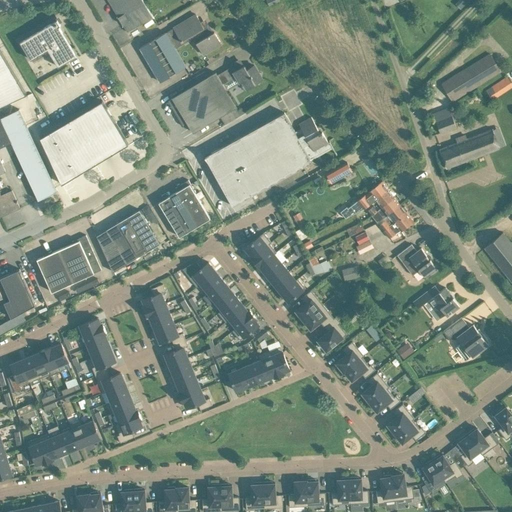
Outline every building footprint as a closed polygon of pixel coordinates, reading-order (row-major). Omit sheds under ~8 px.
[(152,14),(144,0),(143,0),(108,0),(127,32),(149,19),(154,27),(167,19),(161,9),(152,14)] [(460,0),(457,4),(463,10),(471,0),(460,0)] [(204,27),(196,14),(174,27),(174,28),(166,32),(156,38),(156,39),(151,42),(150,41),(140,47),(158,77),(183,62),(176,48),(189,40),(197,42),(204,54),(213,49),(222,44),(214,32),(212,33),(207,25),(204,27)] [(58,66),(68,61),(76,56),(59,26),(61,25),(57,19),(20,41),(31,59),(48,49),(58,66)] [(0,48),(0,106),(27,94),(0,48)] [(452,100),(461,95),(500,71),(490,54),(442,83),(452,100)] [(244,90),(254,84),(263,79),(254,65),(247,69),(245,65),(234,71),(231,67),(218,75),(223,84),(236,76),(244,90)] [(240,111),(236,106),(223,84),(218,75),(216,72),(173,98),(193,132),(220,116),(225,124),(247,112),(245,108),(240,111)] [(511,87),(511,82),(508,76),(486,90),(493,100),(511,87)] [(103,100),(40,137),(62,184),(129,144),(103,100)] [(457,127),(449,108),(433,114),(441,133),(457,127)] [(38,200),(57,191),(19,109),(0,117),(12,142),(38,200)] [(310,158),(295,131),(284,112),(210,153),(208,161),(233,206),(312,162),(310,158)] [(2,196),(0,192),(0,173),(6,171),(0,158),(0,146),(12,142),(0,117),(0,116),(0,216),(0,217),(1,217),(0,215),(19,207),(19,208),(20,208),(19,202),(18,202),(17,200),(12,190),(11,190),(12,191),(2,196)] [(295,131),(310,158),(317,154),(314,150),(328,142),(322,131),(320,132),(312,117),(299,124),(301,127),(295,131)] [(449,145),(439,149),(447,168),(456,165),(500,148),(495,133),(493,129),(493,128),(449,145)] [(347,161),(326,173),(331,183),(352,171),(347,161)] [(180,236),(202,223),(210,218),(195,192),(196,192),(189,180),(176,187),(178,191),(159,202),(180,236)] [(347,206),(341,211),(346,218),(364,209),(366,207),(376,199),(388,189),(382,181),(374,187),(369,191),(357,201),(348,208),(347,206)] [(382,206),(394,197),(388,189),(376,199),(382,206)] [(386,217),(401,204),(394,197),(382,206),(377,211),(372,215),(378,223),(386,217)] [(386,220),(379,225),(383,230),(407,212),(406,212),(407,210),(405,206),(402,207),(401,204),(386,217),(389,221),(388,222),(386,220)] [(148,205),(143,208),(151,223),(154,221),(156,224),(159,222),(157,219),(148,205)] [(373,206),(368,210),(372,215),(377,211),(373,206)] [(105,230),(97,235),(113,271),(126,264),(160,243),(145,218),(140,209),(105,230)] [(401,230),(405,227),(413,220),(407,212),(383,230),(389,238),(400,230),(401,230)] [(307,226),(300,213),(294,216),(301,229),(307,226)] [(349,235),(364,229),(361,222),(346,228),(349,235)] [(357,246),(371,240),(366,231),(355,236),(359,244),(357,246)] [(252,257),(271,241),(264,232),(245,247),(252,256),(251,257),(252,257)] [(493,241),(485,247),(511,280),(511,243),(503,232),(493,241)] [(97,259),(86,235),(78,238),(79,240),(37,259),(52,292),(94,273),(94,272),(101,269),(97,259)] [(361,254),(374,247),(371,240),(357,246),(361,254)] [(259,266),(277,252),(270,243),(272,242),(271,241),(252,257),(259,266)] [(412,244),(397,255),(413,275),(419,270),(424,276),(429,272),(430,274),(437,269),(435,267),(436,267),(422,247),(417,251),(412,244)] [(267,274),(282,262),(275,254),(277,252),(259,266),(259,267),(260,266),(267,274)] [(312,265),(319,262),(315,254),(313,255),(308,257),(312,265)] [(319,262),(312,265),(316,274),(324,272),(332,270),(329,260),(327,261),(326,260),(319,263),(319,262)] [(196,261),(183,268),(190,277),(197,286),(216,271),(209,261),(201,267),(196,261)] [(274,283),(289,271),(282,262),(267,274),(274,283)] [(357,265),(342,269),(345,280),(351,279),(349,272),(358,270),(357,265)] [(11,317),(35,304),(20,268),(0,277),(3,283),(0,284),(0,303),(4,301),(11,317)] [(206,293),(223,280),(216,271),(197,286),(197,287),(199,285),(206,293)] [(281,292),(298,278),(296,280),(289,271),(274,283),(281,292)] [(288,301),(306,288),(298,278),(281,292),(288,301)] [(215,301),(230,288),(223,280),(206,293),(206,294),(208,292),(215,301)] [(154,295),(143,299),(145,305),(144,306),(146,311),(166,303),(161,292),(166,290),(163,283),(151,288),(154,295)] [(440,291),(435,285),(413,302),(418,307),(431,298),(434,302),(431,304),(441,317),(445,314),(447,316),(460,306),(446,287),(440,291)] [(218,313),(238,297),(230,288),(215,301),(222,309),(218,312),(218,313)] [(302,320),(323,304),(311,290),(301,298),(305,303),(296,310),(296,311),(298,313),(297,314),(302,320)] [(226,322),(245,306),(238,297),(218,313),(226,322)] [(170,314),(166,303),(146,311),(148,316),(150,315),(152,321),(170,314)] [(324,326),(336,316),(334,318),(323,304),(302,320),(308,327),(309,326),(311,328),(310,328),(311,329),(320,321),(324,326)] [(233,330),(253,314),(253,313),(250,310),(249,311),(245,306),(226,322),(228,320),(234,329),(233,330)] [(174,324),(170,314),(152,321),(156,331),(174,324)] [(259,324),(255,319),(257,318),(254,315),(253,314),(233,330),(240,340),(259,324)] [(338,341),(347,334),(339,324),(341,322),(336,316),(324,326),(328,331),(318,340),(320,342),(319,343),(323,349),(324,348),(327,350),(331,346),(332,347),(339,342),(338,341)] [(101,323),(98,317),(80,325),(85,336),(105,328),(103,322),(101,323)] [(472,356),(489,344),(488,343),(489,341),(483,333),(481,335),(473,324),(469,327),(462,317),(443,331),(451,341),(458,337),(463,344),(457,349),(465,360),(472,355),(472,356)] [(178,334),(174,324),(156,331),(161,342),(171,338),(174,344),(186,339),(183,332),(178,334)] [(381,336),(372,324),(367,329),(376,340),(381,336)] [(107,332),(105,328),(85,336),(89,347),(108,339),(105,333),(107,332)] [(444,336),(441,333),(433,339),(436,343),(444,336)] [(112,350),(108,339),(89,347),(92,355),(93,356),(94,357),(112,350)] [(188,345),(186,339),(174,344),(176,349),(165,353),(170,365),(188,358),(184,347),(188,345)] [(345,371),(364,355),(352,341),(342,349),(346,354),(337,361),(338,362),(337,363),(338,364),(338,363),(341,366),(340,367),(341,367),(344,369),(343,370),(343,371),(344,370),(345,371)] [(408,342),(398,349),(404,358),(414,351),(408,342)] [(59,365),(69,361),(62,343),(52,347),(51,347),(59,365)] [(51,346),(41,350),(41,351),(50,373),(51,375),(61,371),(59,365),(51,347),(52,347),(51,346)] [(281,346),(270,350),(280,375),(281,375),(280,374),(285,373),(284,371),(290,369),(281,346)] [(116,360),(112,350),(94,357),(93,356),(89,358),(96,376),(108,371),(105,365),(116,360)] [(280,375),(270,350),(259,355),(269,378),(274,375),(275,377),(279,375),(280,375)] [(40,377),(50,373),(41,351),(31,355),(40,377)] [(31,355),(21,359),(30,382),(32,384),(42,380),(40,377),(31,355)] [(269,378),(259,355),(261,359),(251,364),(258,382),(269,378)] [(364,355),(345,371),(345,372),(344,373),(349,379),(350,378),(352,380),(361,372),(365,377),(376,369),(371,364),(369,365),(362,357),(364,355)] [(192,368),(188,358),(170,365),(174,376),(192,368)] [(21,386),(30,382),(21,359),(11,364),(15,374),(9,376),(15,391),(22,389),(21,386)] [(258,382),(251,364),(240,368),(247,386),(258,382)] [(197,379),(192,368),(174,376),(179,386),(197,379)] [(247,386),(240,368),(229,372),(236,391),(247,386)] [(110,376),(108,371),(96,376),(103,393),(107,391),(126,383),(121,372),(110,376)] [(369,403),(389,386),(378,372),(368,380),(372,385),(362,393),(363,393),(364,395),(363,396),(369,403)] [(201,389),(197,379),(179,386),(181,391),(179,392),(181,397),(201,389)] [(130,394),(126,383),(107,391),(111,401),(130,394)] [(389,387),(389,386),(369,403),(374,409),(375,408),(377,411),(387,404),(391,409),(401,400),(396,395),(394,396),(388,388),(389,387)] [(205,399),(201,389),(181,397),(183,402),(185,401),(187,407),(198,403),(201,409),(212,404),(210,397),(205,399)] [(134,404),(130,394),(111,401),(116,412),(134,404)] [(394,434),(414,417),(403,403),(393,411),(397,416),(387,424),(388,424),(390,427),(389,427),(394,434)] [(120,422),(140,414),(138,409),(136,409),(134,404),(116,412),(120,422)] [(29,412),(26,406),(20,409),(22,414),(29,412)] [(504,425),(498,429),(506,439),(511,435),(510,433),(511,431),(511,413),(506,406),(504,408),(503,407),(497,411),(498,412),(495,414),(504,425)] [(134,436),(132,430),(143,425),(140,419),(142,419),(140,414),(120,422),(115,423),(120,434),(118,435),(120,442),(134,436)] [(415,418),(414,417),(394,434),(399,441),(400,440),(402,442),(412,435),(416,440),(426,432),(421,426),(420,428),(413,419),(415,418)] [(83,424),(81,420),(70,424),(71,426),(80,447),(90,442),(83,424)] [(90,442),(101,438),(93,420),(83,424),(90,442)] [(69,451),(80,447),(71,426),(60,431),(61,433),(62,433),(69,451)] [(474,428),(467,433),(480,450),(480,451),(482,454),(497,443),(500,441),(492,431),(490,433),(484,437),(477,427),(476,428),(475,429),(474,428)] [(51,437),(49,433),(39,437),(49,461),(53,459),(53,458),(59,455),(51,437)] [(59,455),(69,451),(62,433),(61,433),(51,437),(59,455)] [(479,451),(480,450),(467,433),(466,434),(460,438),(461,440),(458,442),(466,451),(460,455),(468,465),(474,461),(471,457),(479,451)] [(43,463),(49,461),(39,437),(28,441),(37,464),(43,462),(43,463)] [(0,465),(9,463),(6,453),(0,454),(0,465)] [(455,461),(450,464),(443,454),(442,454),(443,454),(441,455),(440,456),(439,454),(432,459),(446,481),(456,475),(457,477),(463,473),(455,461)] [(431,491),(446,481),(432,459),(425,463),(426,465),(424,466),(423,466),(429,477),(424,480),(431,491)] [(0,477),(12,474),(9,463),(0,465),(0,477)] [(404,474),(403,474),(403,473),(402,473),(402,474),(399,475),(399,474),(398,474),(398,475),(394,475),(394,474),(393,474),(393,475),(396,500),(414,497),(414,494),(412,485),(407,486),(406,486),(404,474)] [(393,475),(391,476),(391,474),(384,475),(384,477),(381,477),(383,489),(376,490),(378,503),(396,500),(393,475)] [(361,478),(358,478),(358,476),(350,477),(351,503),(369,502),(369,489),(362,490),(361,478)] [(333,504),(351,503),(350,477),(341,477),(341,479),(338,479),(338,491),(332,491),(333,504)] [(318,480),(315,480),(315,479),(308,479),(308,481),(307,481),(308,505),(326,504),(325,492),(319,492),(318,480)] [(307,481),(306,481),(306,480),(305,480),(305,481),(301,481),(301,480),(300,480),(300,481),(297,481),(297,480),(296,480),(296,481),(295,481),(295,490),(295,493),(289,494),(290,506),(308,505),(307,481)] [(246,509),(265,508),(263,481),(256,482),(255,482),(255,483),(252,484),(252,483),(252,496),(246,496),(246,509)] [(275,482),(272,482),(272,481),(263,481),(265,508),(283,507),(283,494),(279,494),(276,494),(275,482)] [(231,485),(229,485),(229,483),(220,484),(222,510),(240,509),(239,496),(233,497),(232,484),(231,484),(231,485)] [(203,511),(222,510),(220,484),(212,484),(212,486),(209,486),(208,486),(209,498),(203,498),(203,511)] [(178,511),(177,488),(176,488),(176,486),(168,487),(168,488),(165,488),(166,495),(166,501),(159,501),(160,511),(178,511)] [(189,487),(188,487),(188,486),(187,486),(187,487),(183,487),(183,486),(182,486),(182,487),(179,487),(179,486),(178,486),(178,488),(177,488),(178,511),(184,511),(197,511),(196,499),(190,499),(189,487)] [(144,489),(142,489),(142,488),(133,489),(134,511),(153,511),(152,501),(146,501),(146,498),(145,489),(144,489)] [(116,511),(134,511),(133,489),(125,489),(125,491),(122,491),(121,491),(122,503),(116,503),(116,511)] [(101,492),(98,492),(98,491),(90,492),(90,494),(89,494),(91,511),(110,511),(109,503),(103,504),(101,492)] [(91,511),(89,494),(88,494),(88,493),(87,493),(88,494),(84,494),(84,493),(83,494),(83,495),(80,495),(79,494),(79,495),(77,495),(79,507),(76,508),(73,508),(73,511),(91,511)] [(69,511),(62,511),(61,511),(59,500),(48,503),(49,511),(69,511)] [(49,511),(48,503),(37,505),(38,511),(49,511)]
